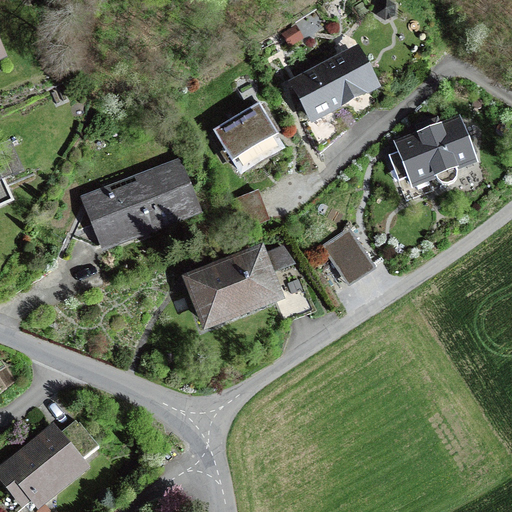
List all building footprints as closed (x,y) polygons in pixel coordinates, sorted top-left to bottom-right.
[(0,67),(10,63),(0,40),(0,67)] [(368,44),(295,82),(318,125),(390,87),(368,44)] [(267,108),(220,134),(243,176),(290,150),(267,108)] [(462,122),(399,144),(414,185),(438,176),(443,188),(461,182),(457,172),(477,164),(462,122)] [(0,139),(0,211),(27,201),(0,139)] [(189,163),(84,199),(102,252),(207,216),(189,163)] [(251,193),(255,218),(268,215),(264,191),(251,193)] [(247,195),(234,201),(239,215),(252,209),(247,195)] [(349,231),(324,246),(332,261),(358,245),(349,231)] [(266,249),(187,280),(207,332),(286,301),(266,249)] [(33,502),(39,510),(90,471),(56,427),(0,470),(0,475),(25,509),(33,502)]
